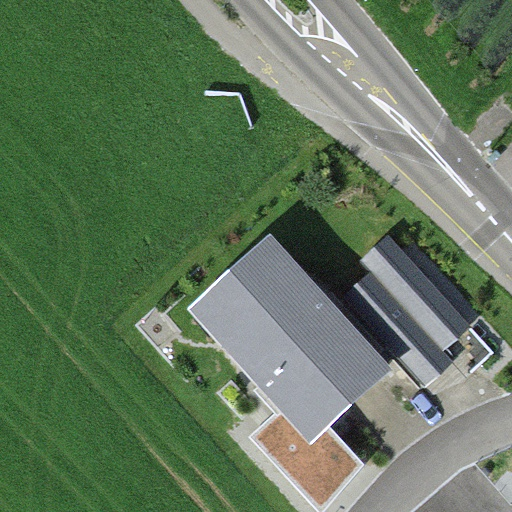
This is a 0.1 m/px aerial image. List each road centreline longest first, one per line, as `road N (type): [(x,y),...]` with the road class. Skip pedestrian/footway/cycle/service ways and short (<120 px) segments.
road 1 (tertiary): [(511,238),(269,0)]
road 2 (residential): [(378,511),(428,466),(511,422)]
